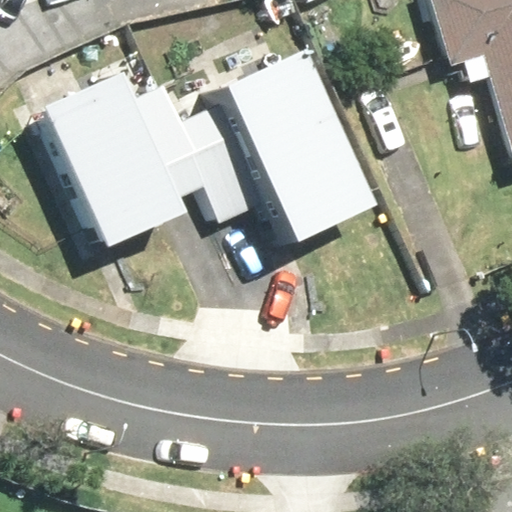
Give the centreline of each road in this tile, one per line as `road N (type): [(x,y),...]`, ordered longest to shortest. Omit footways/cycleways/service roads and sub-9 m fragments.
road 1 (residential): [(0,363),(165,420),(292,426)]
road 2 (residential): [(292,426),(334,429),(511,391)]
